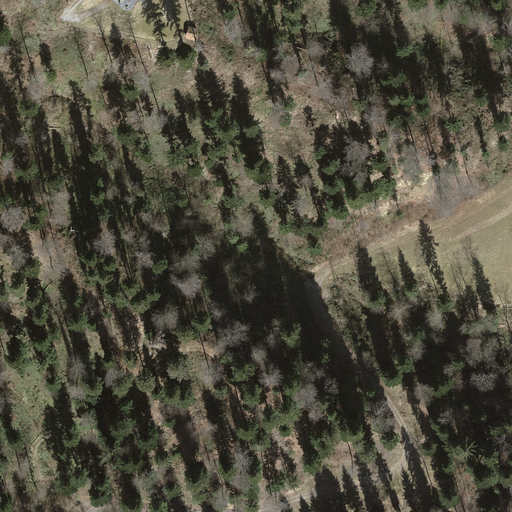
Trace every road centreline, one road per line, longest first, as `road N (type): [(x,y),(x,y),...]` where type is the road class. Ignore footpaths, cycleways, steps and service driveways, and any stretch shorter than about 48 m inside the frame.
road 1 (track): [(33,511),(40,439),(50,434),(87,448),(130,444),(198,402),(217,377),(219,358),(209,349),(149,352),(88,213),(66,130),(76,90),(152,91),(201,75),(216,53),(209,45),(66,21)]
road 2 (track): [(248,511),(400,469),(408,450),(401,420),(350,363),(312,291),(323,267),(359,252)]
